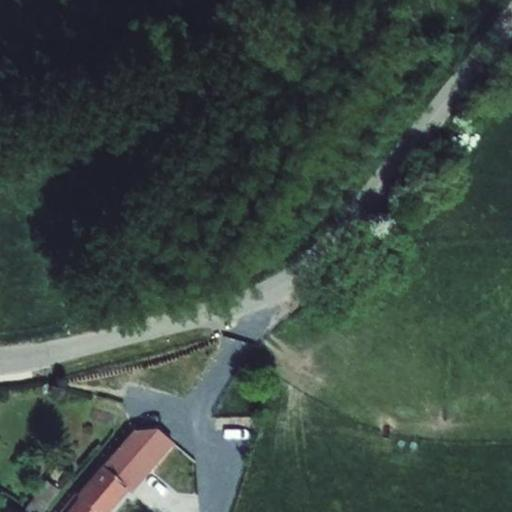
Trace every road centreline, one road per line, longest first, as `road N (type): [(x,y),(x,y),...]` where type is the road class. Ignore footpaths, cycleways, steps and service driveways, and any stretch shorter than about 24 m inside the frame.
road 1 (residential): [(0,362),(213,311),(320,255)]
road 2 (residential): [(511,13),(320,255)]
road 3 (unknown): [(213,311),(200,394),(208,511)]
